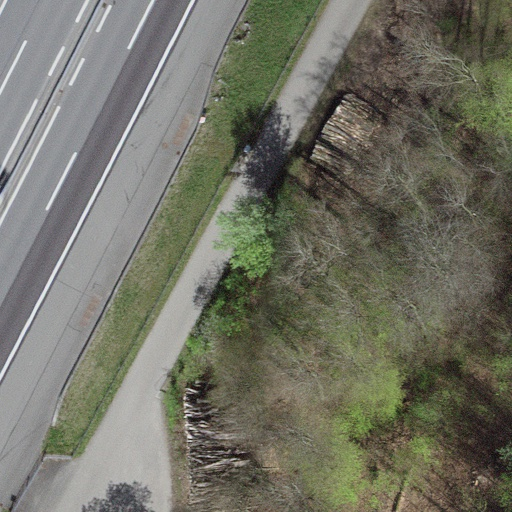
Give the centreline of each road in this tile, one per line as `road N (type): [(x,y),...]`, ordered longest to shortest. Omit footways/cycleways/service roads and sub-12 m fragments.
road 1 (track): [(80,511),(351,0)]
road 2 (motorway): [(0,300),(152,0)]
